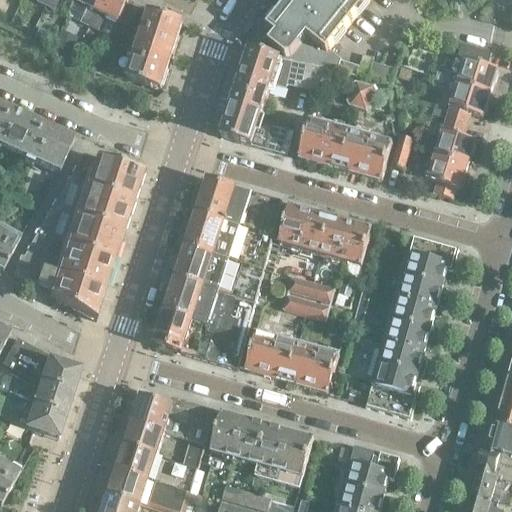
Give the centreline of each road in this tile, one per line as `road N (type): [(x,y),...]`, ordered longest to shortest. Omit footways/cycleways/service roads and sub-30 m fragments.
road 1 (residential): [(441,451),(113,356)]
road 2 (residential): [(178,153),(500,246)]
road 3 (residential): [(441,451),(500,246)]
road 4 (tertiary): [(113,356),(178,153)]
road 5 (residential): [(0,80),(178,153)]
road 6 (tertiary): [(63,511),(113,356)]
road 7 (tertiary): [(178,153),(222,31)]
road 8 (residential): [(113,356),(0,299)]
